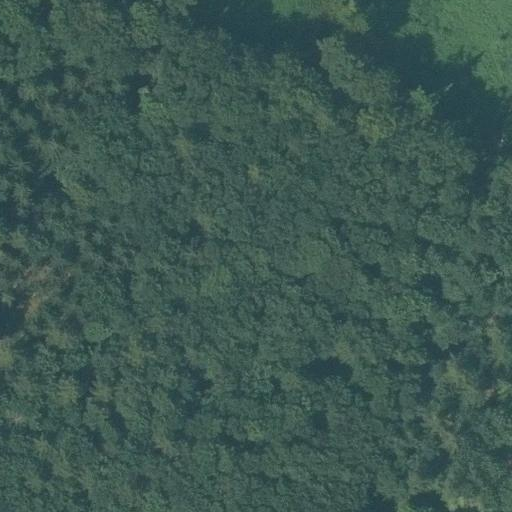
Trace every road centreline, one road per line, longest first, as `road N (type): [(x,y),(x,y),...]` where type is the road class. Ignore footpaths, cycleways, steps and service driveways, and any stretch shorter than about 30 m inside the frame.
road 1 (track): [(90,0),(500,157)]
road 2 (track): [(355,511),(500,157)]
